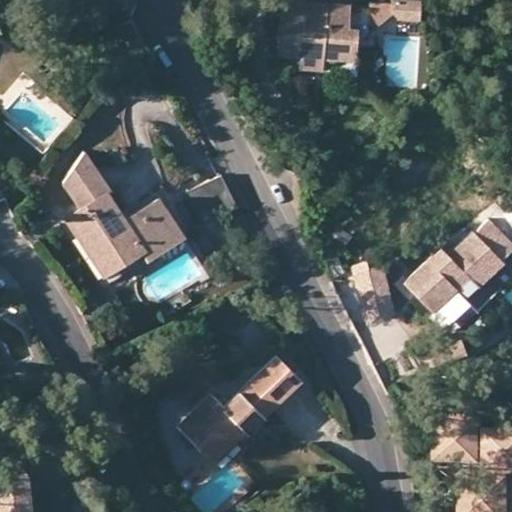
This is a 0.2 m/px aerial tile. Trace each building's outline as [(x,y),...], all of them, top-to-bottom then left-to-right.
[(280,0),(277,50),(299,52),(298,64),(313,65),(314,54),(322,55),(332,55),(356,38),(365,39),(366,21),(367,2),(334,0),(280,0)] [(366,0),(367,2),(366,21),(396,21),(396,3),(395,0),(366,0)] [(396,21),(405,21),(416,21),(416,0),(395,0),(396,3),(396,21)] [(131,24),(104,37),(118,65),(146,51),(131,24)] [(354,58),(356,38),(332,55),(354,58)] [(322,55),(314,54),(313,65),(321,66),(322,55)] [(145,251),(150,258),(184,236),(158,199),(127,220),(109,192),(112,190),(86,149),(63,184),(80,211),(66,220),(103,278),(145,251)] [(237,206),(221,175),(191,191),(202,220),(237,206)] [(401,280),(432,311),(456,286),(466,296),(502,259),(500,257),(511,245),(511,241),(486,216),(472,230),(469,227),(445,251),(438,244),(401,280)] [(145,251),(103,278),(108,285),(150,258),(145,251)] [(359,292),(382,286),(376,263),(365,266),(363,260),(352,263),(359,292)] [(389,310),(382,286),(359,292),(366,316),(389,310)] [(456,286),(432,311),(442,320),(466,296),(456,286)] [(468,351),(462,335),(430,348),(436,363),(468,351)] [(178,428),(209,457),(241,424),(249,432),(299,382),(273,357),(223,407),(210,395),(178,428)] [(460,511),(511,511),(511,426),(476,426),(477,414),(436,415),(436,455),(474,455),(474,472),(460,473),(460,511)] [(217,464),(249,432),(241,424),(209,457),(217,464)] [(31,511),(29,477),(0,479),(0,511),(31,511)]
